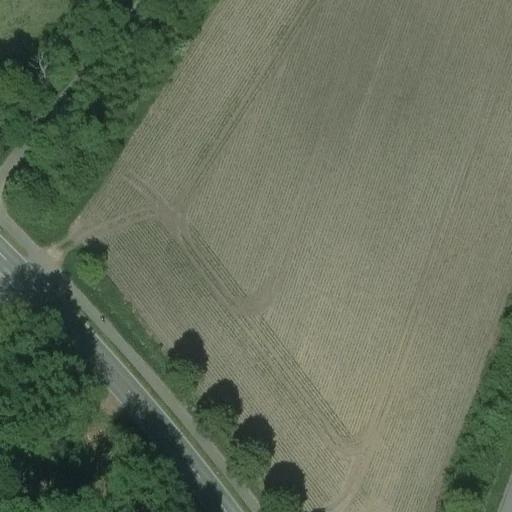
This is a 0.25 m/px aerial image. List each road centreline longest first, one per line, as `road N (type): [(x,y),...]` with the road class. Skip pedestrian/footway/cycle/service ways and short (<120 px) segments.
road 1 (secondary): [(226,511),(6,259)]
road 2 (unclassified): [(0,183),(141,0)]
